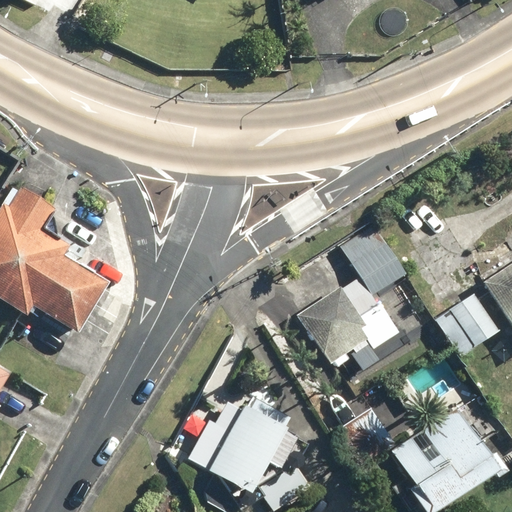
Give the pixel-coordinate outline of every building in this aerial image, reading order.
[(32,302),(78,330),(110,279),(67,252),(70,248),(39,229),(54,205),(18,183),(0,211),(0,296),(25,312),(32,302)] [(374,234),(342,254),(368,296),(400,276),(374,234)] [(511,256),(472,282),(511,345),(511,256)] [(343,359),(341,356),(349,351),(351,354),(363,346),(366,351),(394,332),(373,302),(369,305),(353,281),(335,294),(332,289),(292,317),(325,365),(327,363),(330,368),(343,359)] [(480,342),(495,333),(471,292),(423,320),(443,354),(448,351),(453,360),(470,350),(472,354),(484,347),(480,342)] [(188,466),(237,497),(257,466),(269,474),(291,440),(238,407),(235,412),(225,406),(188,466)] [(383,487),(399,511),(430,511),(492,472),(449,406),(383,449),(400,476),(383,487)]
